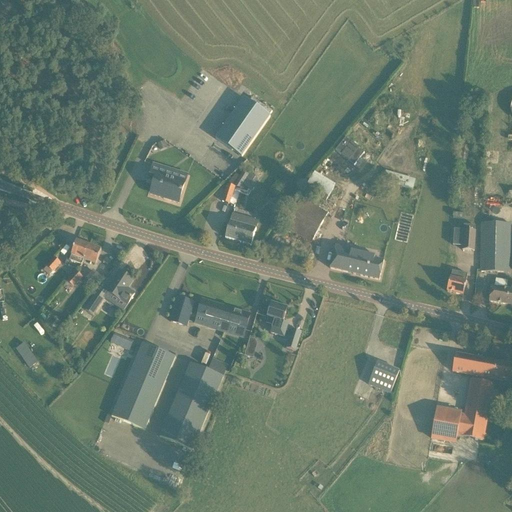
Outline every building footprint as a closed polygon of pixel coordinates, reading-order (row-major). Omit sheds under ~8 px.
[(214,140),(241,158),(269,117),(243,99),(214,140)] [(345,137),(334,149),(357,170),(368,158),(345,137)] [(164,142),(157,144),(160,151),(166,148),(164,142)] [(151,172),(148,181),(154,183),(151,193),(164,197),(163,200),(178,204),(181,195),(187,174),(154,164),(151,172)] [(233,187),(239,190),(248,175),(243,172),(233,187)] [(411,191),(414,180),(386,172),(383,184),(402,190),(403,189),(411,191)] [(243,186),(248,189),(255,178),(250,175),(243,186)] [(303,190),(324,203),(331,193),(309,180),(303,190)] [(268,192),(275,198),(284,187),(277,181),(268,192)] [(220,202),(229,205),(234,187),(226,185),(220,202)] [(304,191),(283,228),(311,243),(327,214),(318,209),(321,204),(310,198),(311,196),(304,191)] [(405,215),(411,216),(416,197),(410,195),(405,215)] [(256,229),(246,226),(247,223),(241,221),(243,217),(232,214),(225,239),(251,247),(256,229)] [(341,222),(377,236),(380,228),(343,215),(341,222)] [(479,273),(509,273),(510,224),(480,224),(479,273)] [(474,232),(474,226),(464,225),(464,231),(462,231),(461,251),(474,252),(475,232),(474,232)] [(82,261),(83,261),(89,246),(76,242),(69,261),(81,265),(82,261)] [(89,246),(83,261),(96,266),(101,251),(89,246)] [(333,254),(330,270),(379,281),(384,262),(374,260),(375,257),(351,251),(350,258),(334,254),(333,254)] [(45,267),(53,273),(60,264),(53,258),(45,267)] [(65,282),(73,289),(82,278),(75,272),(65,282)] [(84,282),(96,288),(101,278),(89,272),(84,282)] [(127,290),(133,281),(120,272),(106,293),(126,307),(135,295),(127,290)] [(447,293),(463,297),(468,275),(452,272),(447,293)] [(511,282),(507,281),(505,289),(492,287),(490,293),(489,303),(511,306),(511,282)] [(84,311),(93,317),(106,297),(97,291),(84,311)] [(186,328),(193,304),(177,299),(170,323),(186,328)] [(198,316),(246,330),(250,316),(202,301),(198,316)] [(272,326),(269,334),(283,338),(287,325),(283,323),(287,310),(272,305),(266,324),(272,326)] [(49,329),(55,334),(59,329),(53,324),(49,329)] [(292,331),(286,349),(295,352),(301,333),(292,331)] [(114,335),(110,344),(129,352),(133,343),(114,335)] [(20,341),(10,348),(25,369),(35,362),(20,341)] [(111,418),(144,432),(175,358),(142,344),(111,418)] [(452,373),(511,383),(511,364),(456,355),(452,373)] [(368,386),(390,395),(399,373),(377,363),(368,386)] [(159,438),(192,452),(223,378),(190,364),(159,438)] [(465,418),(460,417),(461,414),(436,410),(431,439),(456,444),(457,437),(482,441),(492,384),(472,381),(465,418)]
